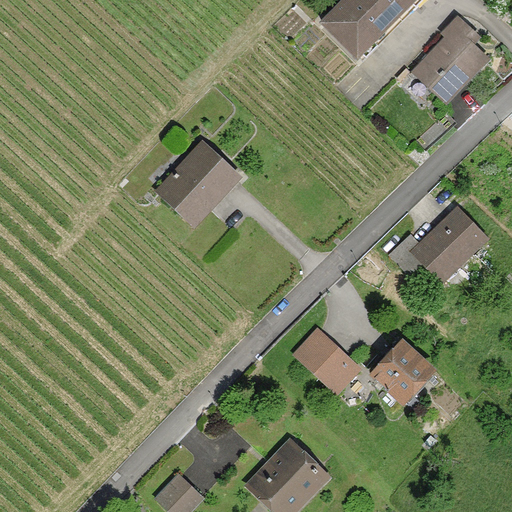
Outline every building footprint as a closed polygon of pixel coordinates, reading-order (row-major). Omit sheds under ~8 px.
[(358,57),(363,62),(385,39),(380,34),(402,11),(408,17),(424,0),(347,0),(323,24),(357,58),(358,57)] [(477,36),(458,19),(443,35),(447,38),(414,73),(445,103),(487,59),(470,43),(477,36)] [(453,126),(443,115),(416,141),(425,152),(453,126)] [(203,145),(158,193),(193,226),(194,224),(189,220),(203,205),(208,210),(237,178),(203,145)] [(413,253),(441,282),(486,238),(458,209),(437,230),(435,228),(427,236),(429,238),(421,245),(410,235),(388,256),(399,267),(413,253)] [(357,371),(318,335),(297,358),(336,394),(357,371)] [(432,371),(402,344),(373,375),(403,403),(432,371)] [(275,469),(254,490),(277,511),(292,511),(325,477),(290,444),(270,465),(275,469)] [(180,477),(157,500),(169,511),(187,511),(201,497),(180,477)]
